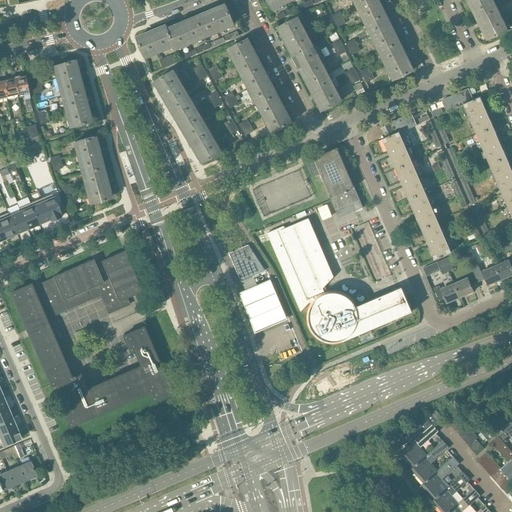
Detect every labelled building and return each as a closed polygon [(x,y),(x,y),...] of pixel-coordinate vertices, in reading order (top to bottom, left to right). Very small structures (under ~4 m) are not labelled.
[(289,0),(267,0),(272,9),(289,0)] [(301,10),(314,4),(312,0),(310,0),(299,5),(301,10)] [(355,0),(366,23),(385,14),(377,0),(355,0)] [(468,0),(474,11),(492,1),(491,0),(468,0)] [(492,1),(474,11),(488,39),(506,30),(492,1)] [(197,17),(205,36),(233,24),(233,23),(225,5),(197,17)] [(287,16),(300,10),(298,6),(285,12),(287,16)] [(399,42),(385,14),(366,23),(380,51),(399,42)] [(197,17),(168,29),(175,48),(205,36),(197,17)] [(294,55),(312,45),(297,17),(279,27),(294,55)] [(233,23),(233,24),(236,31),(211,42),(213,47),(243,33),(237,21),(233,23)] [(175,48),(168,29),(166,26),(137,38),(145,57),(174,45),(175,48)] [(261,67),(246,39),(228,48),(243,76),(261,67)] [(399,42),(380,51),(394,79),(413,70),(399,42)] [(197,48),(199,53),(211,47),(209,43),(197,48)] [(294,55),(309,83),(326,73),(312,45),(294,55)] [(180,56),(181,60),(197,54),(195,49),(180,56)] [(159,60),(163,68),(175,63),(171,54),(159,60)] [(61,95),(81,91),(73,60),(53,65),(61,95)] [(342,64),(346,71),(353,67),(350,61),(342,64)] [(225,66),(219,69),(220,71),(223,77),(222,74),(228,71),(225,66)] [(243,76),(254,96),(258,104),(276,95),(261,67),(243,76)] [(345,72),(347,75),(343,77),(344,80),(353,75),(352,72),(350,69),(345,72)] [(165,96),(171,108),(189,97),(173,70),(155,80),(165,96)] [(309,83),(316,96),(323,110),(341,101),(339,96),(326,73),(309,83)] [(345,83),(350,80),(352,84),(356,82),(354,78),(353,75),(344,80),(345,83)] [(30,98),(29,97),(25,76),(19,77),(19,76),(14,77),(14,78),(13,78),(17,96),(23,95),(24,99),(30,98)] [(6,99),(16,96),(17,96),(13,78),(8,80),(8,78),(3,79),(3,81),(2,81),(6,99)] [(39,79),(30,81),(33,94),(42,92),(39,79)] [(442,101),(447,112),(464,105),(463,104),(473,100),(468,89),(452,96),(442,101)] [(61,95),(61,96),(69,126),(89,121),(83,96),(81,91),(61,95)] [(291,122),(276,95),(258,104),(273,132),(291,122)] [(205,124),(189,97),(171,108),(180,123),(187,134),(205,124)] [(475,99),(473,100),(463,104),(464,105),(477,134),(493,127),(480,98),(481,97),(475,99)] [(210,99),(206,101),(209,106),(213,104),(215,108),(216,108),(212,102),(210,99)] [(37,111),(40,125),(49,123),(46,110),(37,111)] [(416,125),(411,114),(385,125),(390,136),(399,132),(400,132),(404,140),(420,133),(417,125),(416,125)] [(205,124),(187,134),(203,162),(221,152),(205,124)] [(34,125),(27,127),(30,138),(37,135),(34,125)] [(506,157),(500,144),(493,127),(477,134),(489,164),(506,157)] [(383,140),(390,156),(396,169),(412,162),(399,132),(390,136),(382,139),(383,140)] [(81,172),(101,167),(93,136),(73,141),(81,172)] [(319,174),(329,198),(336,213),(352,206),(355,211),(363,208),(354,187),(337,147),(312,158),(313,159),(306,162),(313,177),(319,174)] [(62,168),(59,155),(49,158),(53,171),(62,168)] [(489,164),(497,182),(502,194),(511,189),(511,170),(506,157),(489,164)] [(396,169),(401,182),(409,199),(425,192),(412,162),(396,169)] [(101,167),(81,172),(89,203),(109,197),(101,167)] [(60,187),(65,200),(82,193),(81,189),(73,193),(69,183),(60,187)] [(511,189),(502,194),(511,216),(511,189)] [(409,199),(414,212),(421,229),(438,222),(425,192),(409,199)] [(52,193),(40,198),(50,220),(50,221),(51,221),(55,220),(59,218),(61,217),(60,215),(62,215),(52,193)] [(30,203),(39,224),(46,221),(49,220),(50,220),(40,198),(30,203)] [(19,207),(18,208),(19,209),(19,210),(20,211),(27,229),(28,229),(32,227),(39,224),(30,203),(19,207)] [(16,212),(9,215),(17,233),(24,230),(27,229),(20,211),(16,212)] [(8,212),(0,215),(0,224),(6,238),(9,237),(17,234),(17,233),(9,215),(9,214),(8,212)] [(301,312),(309,303),(312,304),(311,306),(310,308),(310,310),(309,312),(309,314),(309,317),(309,319),(309,321),(309,323),(310,325),(311,327),(312,329),(313,331),(314,332),(315,334),(317,335),(319,337),(320,338),(322,339),(324,340),(326,341),(328,341),(330,342),(332,342),(335,342),(337,342),(339,341),(341,341),(343,340),(343,341),(412,311),(402,287),(397,289),(356,307),(355,305),(354,303),(353,302),(351,300),(350,299),(349,298),(347,296),(345,295),(343,294),(342,294),(340,293),(338,293),(336,292),(334,292),(332,292),(330,293),(328,293),(326,293),(325,294),(322,289),(333,277),(308,218),(285,228),(283,226),(267,233),(301,312)] [(451,252),(445,239),(438,222),(421,229),(434,258),(434,259),(440,257),(443,256),(442,256),(451,252)] [(511,249),(511,247),(505,233),(500,235),(507,252),(511,249)] [(265,270),(251,249),(249,245),(229,253),(241,281),(265,271),(265,270)] [(470,248),(464,251),(471,267),(477,264),(470,248)] [(127,298),(129,296),(142,291),(125,251),(101,261),(102,262),(95,265),(93,259),(53,277),(53,278),(32,287),(31,284),(10,293),(14,303),(15,303),(50,385),(49,386),(50,387),(55,384),(62,400),(59,401),(70,426),(71,426),(70,425),(83,420),(84,420),(85,420),(84,419),(97,414),(98,414),(97,412),(107,408),(108,410),(109,409),(108,409),(121,403),(122,404),(123,403),(122,403),(135,397),(136,398),(136,397),(149,391),(153,400),(154,400),(154,399),(170,392),(170,393),(171,392),(161,369),(158,370),(155,361),(157,360),(143,326),(142,327),(124,335),(123,335),(130,351),(134,349),(141,366),(86,389),(79,374),(74,377),(74,375),(70,377),(34,294),(43,290),(53,312),(99,292),(108,314),(130,304),(127,298)] [(495,266),(501,279),(511,274),(511,267),(509,260),(495,266)] [(501,279),(495,266),(482,272),(488,285),(501,279)] [(244,280),(248,288),(247,289),(239,292),(256,332),(265,329),(288,319),(271,279),(259,284),(255,275),(244,280)] [(454,284),(460,296),(460,297),(473,291),(468,278),(454,284)] [(460,297),(460,296),(454,284),(441,290),(439,285),(433,288),(439,300),(444,298),(446,303),(460,297)] [(8,409),(0,411),(0,423),(12,418),(8,409)] [(447,421),(456,413),(453,409),(444,417),(447,421)] [(435,410),(431,414),(438,423),(443,419),(442,418),(435,410)] [(450,425),(459,417),(456,413),(447,421),(450,425)] [(432,425),(434,427),(438,423),(431,414),(407,435),(413,442),(432,425)] [(459,417),(450,425),(454,429),(463,421),(459,417)] [(12,418),(0,423),(0,435),(16,429),(12,418)] [(463,421),(454,429),(458,433),(467,425),(463,421)] [(511,424),(510,422),(501,429),(503,432),(498,436),(511,452),(511,424)] [(406,447),(400,453),(413,468),(442,441),(425,456),(420,450),(420,447),(438,431),(434,427),(432,425),(413,442),(408,445),(406,447)] [(461,437),(470,429),(467,425),(458,433),(461,437)] [(16,429),(0,435),(0,438),(3,446),(21,439),(16,429)] [(470,429),(461,437),(465,441),(474,433),(470,429)] [(468,445),(476,439),(477,437),(474,433),(465,441),(468,445)] [(486,452),(483,454),(487,458),(490,456),(493,460),(484,468),(507,494),(511,488),(511,481),(511,480),(511,452),(498,436),(489,444),(492,447),(494,445),(508,462),(501,468),(486,452)] [(476,439),(468,445),(468,446),(476,455),(484,448),(476,439)] [(411,469),(423,484),(453,457),(452,457),(435,472),(430,466),(430,463),(448,447),(442,441),(413,468),(411,469)] [(19,457),(14,446),(3,450),(6,456),(13,453),(15,459),(19,457)] [(481,464),(484,468),(493,460),(490,456),(487,458),(485,460),(483,462),(481,464)] [(453,457),(423,484),(421,485),(434,500),(463,473),(446,488),(441,482),(441,479),(459,464),(453,457)] [(18,466),(24,480),(36,475),(33,468),(30,461),(18,466)] [(18,466),(7,471),(13,485),(24,480),(18,466)] [(0,484),(2,490),(13,485),(7,471),(0,474),(0,484)] [(469,480),(463,473),(434,500),(431,502),(440,511),(448,511),(474,489),(456,504),(451,498),(451,495),(469,480)] [(480,496),(474,489),(448,511),(476,511),(484,506),(484,505),(476,511),(461,511),(462,511),(480,496)]
